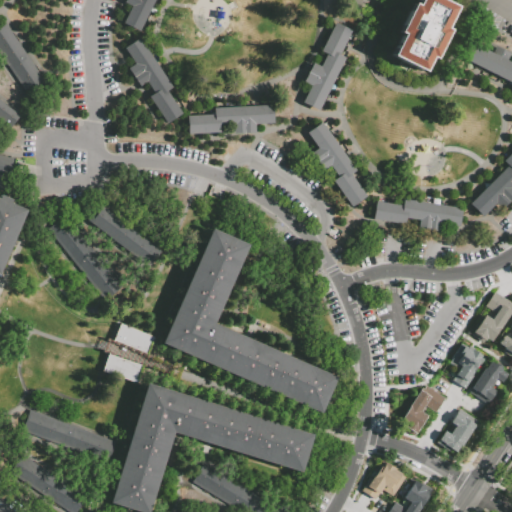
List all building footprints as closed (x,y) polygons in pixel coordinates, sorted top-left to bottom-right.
[(153,0),(138,31),(132,28),(122,23),(131,6),(123,2),(123,0),(153,0)] [(415,5),(417,0),(442,0),(455,6),(444,29),(448,30),(433,61),(430,59),(424,71),(391,56),(401,35),(397,33),(411,3),(415,5)] [(0,26),(6,22),(47,83),(29,95),(0,52),(0,26)] [(316,113),(300,104),(308,87),(301,83),(310,65),(318,69),(324,56),(318,53),(332,24),(349,32),(337,57),(342,60),(316,113)] [(137,39),(171,89),(166,92),(180,114),(177,116),(165,124),(147,97),(152,94),(144,83),(138,87),(126,70),(133,65),(122,49),(133,42),(137,39)] [(468,41),(492,53),(495,47),(511,55),(509,61),(511,62),(511,90),(511,88),(511,82),(467,60),(460,57),(468,41)] [(0,101),(20,117),(9,131),(0,124),(0,101)] [(217,127),(218,134),(185,136),(184,120),(184,117),(211,116),(210,109),(269,106),(269,115),(270,124),(251,125),(251,133),(231,134),(231,126),(217,127)] [(320,123),(353,170),(348,174),(364,196),(359,200),(349,207),(331,181),(336,177),(328,165),(321,170),(309,152),(315,148),(305,133),(312,128),(320,123)] [(511,151),(511,186),(510,188),(511,190),(511,198),(501,209),(495,203),(481,216),(474,208),(469,203),(507,166),(502,161),(511,151)] [(0,154),(12,157),(8,180),(0,178),(0,154)] [(0,199),(6,202),(26,210),(1,271),(0,270),(0,199)] [(401,206),(402,199),(461,208),(460,214),(458,227),(439,224),(438,231),(417,228),(418,220),(405,218),(404,224),(372,219),(374,207),(375,201),(401,206)] [(103,207),(161,251),(150,266),(91,222),(103,207)] [(66,215),(122,286),(106,300),(48,229),(66,215)] [(209,226),(227,234),(248,243),(213,322),(252,338),(335,375),(326,396),(319,412),(180,352),(158,343),(162,334),(209,226)] [(486,308),(495,295),(511,306),(511,312),(492,343),(487,340),(484,345),(472,337),(486,318),(492,322),(496,316),(486,308)] [(511,327),(510,326),(511,323),(511,357),(501,351),(504,347),(498,343),(503,336),(508,339),(511,333),(511,327)] [(117,324),(150,337),(143,354),(111,340),(117,324)] [(450,365),(462,346),(469,351),(471,349),(475,352),(475,353),(486,360),(481,367),(479,366),(472,377),(473,378),(465,391),(452,382),(459,372),(450,365)] [(107,354),(140,366),(135,383),(101,371),(107,354)] [(507,377),(501,384),(496,381),(490,389),(496,392),(488,407),(469,394),(484,371),(486,372),(491,364),(496,367),(497,365),(502,368),(500,372),(507,377)] [(108,503),(145,383),(167,389),(311,434),(305,455),(299,472),(207,444),(178,435),(172,433),(162,465),(146,511),(136,511),(127,509),(112,504),(108,503)] [(426,408),(425,407),(421,414),(427,418),(414,438),(403,430),(405,426),(401,423),(422,390),(424,391),(426,389),(445,401),(436,415),(426,408)] [(30,410),(115,441),(107,462),(22,431),(30,410)] [(450,437),(455,429),(450,425),(461,412),(478,424),(462,448),(460,448),(456,454),(451,451),(449,453),(437,445),(445,433),(450,437)] [(22,455),(87,497),(77,511),(70,511),(10,472),(22,455)] [(201,462),(280,510),(278,511),(240,511),(189,481),(201,462)] [(379,469),(382,463),(394,470),(395,469),(400,472),(399,474),(406,480),(393,498),(381,491),(375,502),(361,493),(371,480),(373,480),(381,470),(379,469)] [(390,511),(395,504),(407,511),(411,504),(405,500),(413,486),(410,484),(412,482),(421,487),(422,485),(432,492),(418,511),(390,511)]
